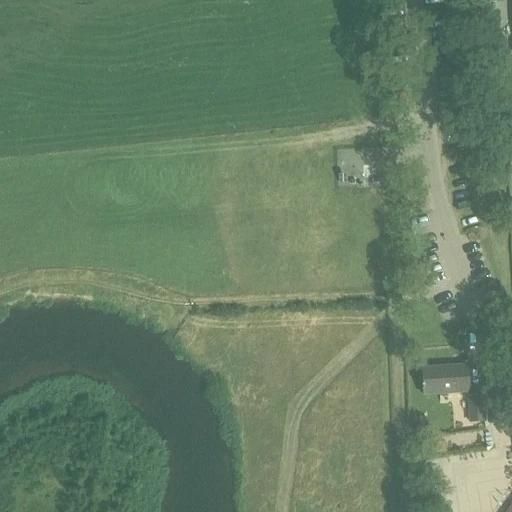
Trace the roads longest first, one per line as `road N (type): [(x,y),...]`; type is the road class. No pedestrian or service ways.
road 1 (track): [(281,511),(295,408),(368,333),(458,265)]
road 2 (residential): [(415,0),(429,114),(471,310)]
